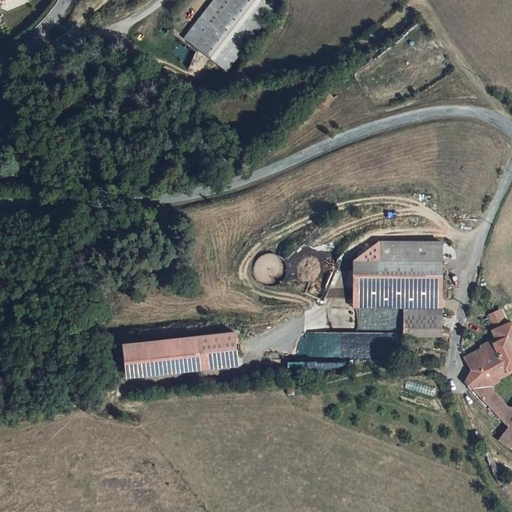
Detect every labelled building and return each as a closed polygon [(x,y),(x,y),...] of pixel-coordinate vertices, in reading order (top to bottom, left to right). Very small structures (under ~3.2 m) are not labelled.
[(188,34),(231,65),(274,4),(268,0),(212,0),(196,22),(193,26),(188,34)] [(15,158),(33,151),(30,143),(12,150),(15,158)] [(375,260),(437,259),(437,240),(375,240),(375,260)] [(401,307),(437,306),(437,259),(375,260),(350,260),(350,307),(401,307)] [(437,306),(401,307),(401,334),(437,334),(437,306)] [(511,331),(511,320),(501,324),(507,334),(511,331)] [(511,341),(511,331),(507,334),(501,324),(492,328),(497,339),(494,340),(511,366),(510,368),(511,371),(511,343),(511,342),(511,341)] [(251,326),(138,334),(140,359),(252,351),(251,326)] [(511,372),(511,371),(510,368),(511,366),(494,340),(465,355),(471,369),(479,365),(482,369),(487,367),(493,384),(503,379),(502,377),(511,372)] [(511,424),(504,437),(511,443),(511,403),(471,370),(468,377),(466,384),(511,422),(511,424)]
